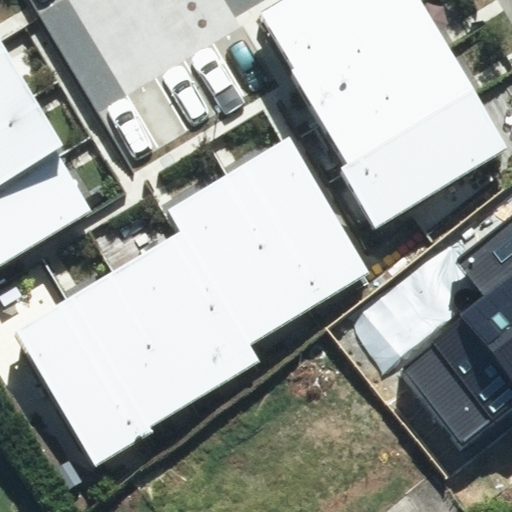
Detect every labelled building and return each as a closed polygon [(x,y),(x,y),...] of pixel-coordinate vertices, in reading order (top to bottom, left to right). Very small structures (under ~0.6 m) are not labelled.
[(291,0),(266,15),(353,156),(339,165),(375,224),(506,144),(416,0),(291,0)] [(0,266),(107,206),(0,20),(0,266)] [(20,330),(91,448),(257,350),(251,341),(372,269),(291,134),(169,206),(185,232),(20,330)] [(409,362),(467,433),(511,396),(511,216),(462,257),(492,294),(409,362)] [(0,475),(17,464),(0,437),(0,475)]
